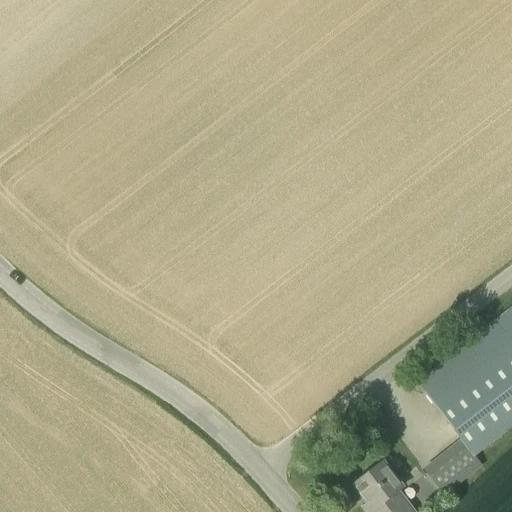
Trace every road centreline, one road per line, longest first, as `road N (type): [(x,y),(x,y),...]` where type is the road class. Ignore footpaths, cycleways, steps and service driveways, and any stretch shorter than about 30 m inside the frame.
road 1 (tertiary): [(295,511),(195,410),(40,316),(0,276)]
road 2 (track): [(511,282),(259,469)]
